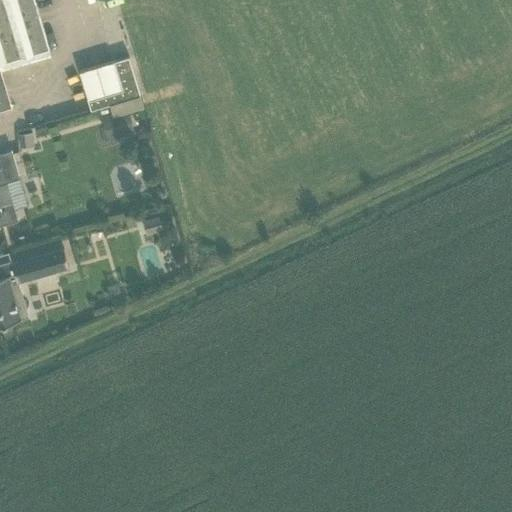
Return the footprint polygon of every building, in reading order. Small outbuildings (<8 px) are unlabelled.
[(0,0),(0,106),(9,104),(0,73),(0,59),(48,46),(34,0),(0,0)] [(90,108),(130,96),(140,93),(129,55),(113,60),(121,87),(87,97),(90,108)] [(104,121),(109,138),(133,131),(128,114),(104,121)] [(21,145),(33,144),(32,132),(20,133),(21,145)] [(0,223),(17,219),(6,181),(20,177),(11,149),(0,152),(0,161),(2,168),(0,168),(0,223)] [(159,215),(145,219),(149,233),(163,228),(159,215)] [(13,272),(0,276),(0,326),(1,327),(7,325),(9,321),(19,318),(26,316),(18,290),(15,280),(67,265),(62,247),(10,262),(13,272)]
